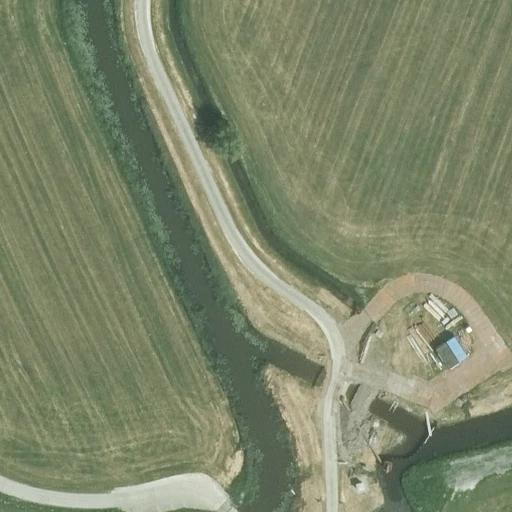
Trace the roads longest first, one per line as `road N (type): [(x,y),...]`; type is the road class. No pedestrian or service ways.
road 1 (unclassified): [(330,511),(329,401),(340,358),(331,323),(252,263),(156,65),(148,0)]
road 2 (unclassified): [(225,511),(195,493),(51,499),(0,483)]
